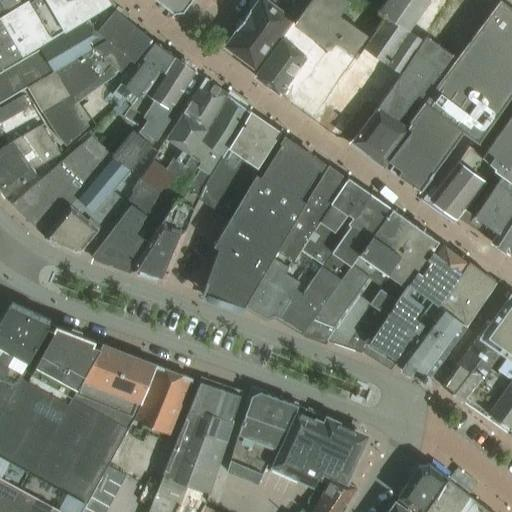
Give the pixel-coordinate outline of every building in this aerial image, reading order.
[(20,0),(0,0),(5,9),(20,0)] [(68,31),(111,5),(106,0),(32,0),(30,1),(0,19),(0,21),(24,60),(70,33),(68,31)] [(155,0),(174,15),(182,14),(192,0),(155,0)] [(252,10),(225,47),(255,70),(292,18),(294,16),(287,11),(276,3),(278,0),(255,0),(250,6),(252,10)] [(283,40),(255,77),(279,94),(279,95),(282,91),(292,99),(290,103),(292,104),(308,116),(312,119),(355,61),(359,56),(355,52),(364,39),(374,26),(357,13),(353,19),(342,11),(347,4),(342,0),(312,0),(298,19),(283,40)] [(295,0),(287,11),(294,16),(298,19),(312,0),(295,0)] [(399,75),(450,0),(385,0),(378,12),(386,18),(363,51),(399,75)] [(61,147),(86,125),(56,72),(94,50),(120,73),(130,61),(134,63),(153,41),(115,10),(111,5),(68,31),(70,33),(24,60),(0,73),(0,103),(27,88),(61,147)] [(511,17),(496,6),(456,58),(409,121),(412,123),(419,129),(389,169),(419,190),(463,132),(473,140),(478,143),(511,95),(511,17)] [(0,21),(0,73),(24,60),(0,21)] [(444,74),(456,58),(426,37),(417,49),(399,75),(390,88),(373,111),(374,112),(352,143),(384,165),(411,129),(409,128),(412,123),(409,121),(444,74)] [(164,72),(175,57),(154,42),(121,84),(115,92),(132,105),(143,90),(146,92),(162,70),(164,72)] [(132,105),(124,118),(156,139),(169,120),(165,117),(195,73),(175,57),(164,72),(162,70),(146,92),(143,90),(132,105)] [(217,121),(229,96),(205,80),(179,121),(167,139),(180,148),(166,169),(154,161),(141,179),(143,181),(175,202),(184,188),(203,158),(195,152),(217,121)] [(511,95),(478,143),(474,149),(482,156),(495,167),(503,172),(476,212),(473,209),(462,226),(467,229),(466,232),(483,243),(485,240),(490,243),(491,242),(497,232),(511,207),(511,95)] [(228,152),(254,114),(229,96),(217,121),(195,152),(203,158),(184,188),(199,198),(206,185),(228,152)] [(0,110),(0,141),(6,138),(0,126),(0,124),(30,108),(24,97),(0,110)] [(262,170),(285,138),(282,136),(283,134),(254,114),(228,152),(206,185),(199,198),(197,202),(197,203),(199,200),(224,217),(256,168),(259,170),(261,171),(262,170)] [(7,195),(36,174),(34,170),(61,155),(41,126),(0,149),(0,189),(2,188),(7,195)] [(152,146),(133,130),(111,155),(88,133),(10,203),(45,238),(75,251),(82,249),(121,200),(114,193),(152,146)] [(298,198),(322,163),(285,138),(261,171),(259,170),(228,217),(213,245),(219,247),(201,295),(242,309),(267,267),(272,258),(288,231),(304,202),(298,198)] [(473,140),(470,145),(459,161),(429,199),(458,219),(463,211),(495,167),(482,156),(474,149),(478,143),(473,140)] [(293,262),(348,179),(328,166),(304,202),(288,231),(289,232),(276,252),(274,258),(285,266),(290,259),(293,262)] [(303,331),(340,280),(393,209),(348,179),(293,262),(290,259),(285,266),(274,258),(273,259),(272,258),(267,267),(260,279),(242,309),(244,310),(247,305),(266,317),(275,314),(284,321),(303,331)] [(150,239),(175,202),(143,181),(136,189),(140,193),(91,257),(130,271),(150,239)] [(166,279),(197,202),(199,198),(184,188),(175,202),(150,239),(130,271),(164,283),(166,279)] [(511,207),(497,232),(491,242),(509,254),(511,251),(511,207)] [(406,241),(417,226),(393,209),(340,280),(363,296),(372,302),(392,276),(389,274),(410,244),(406,241)] [(362,353),(368,344),(439,242),(417,226),(406,241),(410,244),(389,274),(392,276),(372,302),(363,296),(338,331),(331,342),(362,353)] [(439,242),(368,344),(397,362),(422,327),(432,313),(440,302),(468,263),(439,242)] [(467,323),(495,283),(468,263),(440,302),(467,323)] [(331,342),(338,331),(363,296),(340,280),(303,331),(304,332),(331,342)] [(480,335),(462,361),(482,375),(463,401),(469,405),(471,403),(510,430),(511,427),(511,295),(511,294),(481,336),(480,335)] [(1,321),(0,322),(0,391),(10,397),(16,385),(50,323),(51,321),(19,306),(11,302),(3,317),(1,321)] [(467,324),(467,323),(440,302),(432,313),(422,327),(397,362),(421,377),(428,376),(448,349),(467,324)] [(0,511),(81,511),(133,419),(135,420),(157,366),(157,365),(103,344),(50,323),(16,385),(10,397),(0,391),(0,511)] [(462,361),(443,387),(463,402),(463,401),(482,375),(462,361)] [(170,435),(192,379),(157,366),(135,420),(170,435)] [(233,420),(241,395),(201,382),(162,478),(209,496),(234,420),(233,420)] [(237,438),(227,471),(258,484),(268,465),(298,406),(255,390),(237,438)] [(298,406),(268,465),(312,486),(319,470),(325,473),(321,481),(324,483),(324,482),(322,481),(325,473),(347,483),(365,443),(361,433),(354,429),(353,431),(340,425),(340,423),(327,417),(327,418),(298,406)] [(420,466),(398,497),(418,511),(425,511),(448,479),(429,465),(420,466)] [(103,477),(122,488),(128,478),(109,467),(103,477)] [(341,511),(357,488),(347,483),(325,473),(322,481),(324,482),(324,483),(328,485),(316,505),(314,510),(318,511),(319,511),(323,504),(338,511),(341,511)] [(117,498),(122,488),(103,477),(98,488),(117,498)] [(162,478),(148,511),(201,511),(205,505),(209,496),(162,478)] [(456,511),(469,496),(448,479),(425,511),(456,511)] [(111,509),(117,498),(98,488),(92,498),(111,509)] [(489,511),(469,496),(456,511),(489,511)] [(93,511),(109,511),(111,509),(92,498),(86,508),(93,511)] [(312,503),(312,504),(308,502),(300,511),(338,511),(323,504),(319,511),(318,511),(314,510),(316,505),(312,503)] [(410,511),(396,502),(388,511),(410,511)]
